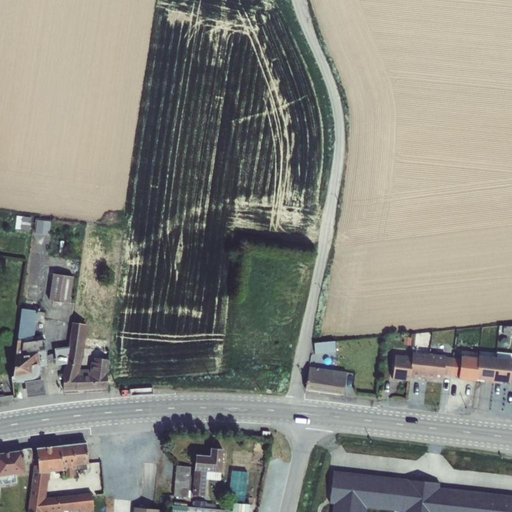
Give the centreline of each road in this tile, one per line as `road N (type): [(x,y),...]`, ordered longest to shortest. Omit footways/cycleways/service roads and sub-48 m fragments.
road 1 (residential): [(295,0),(336,106),(338,162),(293,413)]
road 2 (primary): [(293,413),(174,408),(0,427)]
road 3 (primary): [(511,437),(307,414)]
